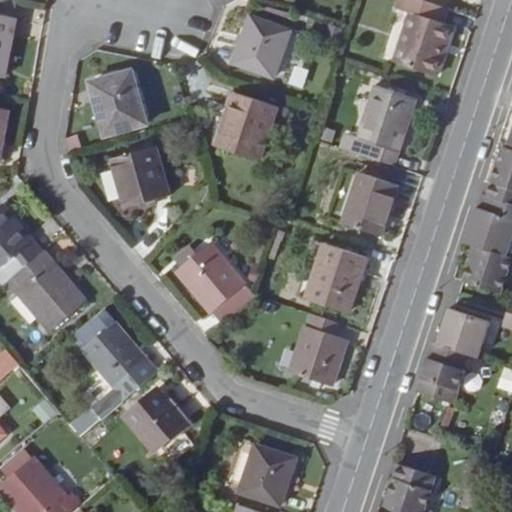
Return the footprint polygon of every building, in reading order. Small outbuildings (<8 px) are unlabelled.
[(0,0),(0,15),(15,19),(18,2),(6,0),(0,0)] [(455,28),(445,24),(450,10),(420,0),(400,0),(397,11),(411,15),(396,63),(438,78),(455,28)] [(0,78),(7,80),(18,19),(15,19),(0,15),(0,78)] [(275,79),(292,33),(252,18),(235,65),(275,79)] [(293,65),(288,84),(303,89),(308,70),(293,65)] [(149,126),(133,72),(92,83),(107,137),(149,126)] [(395,166),(418,101),(377,87),(359,138),(347,134),(342,149),(395,166)] [(218,148),(261,162),(279,108),(236,93),(218,148)] [(0,165),(0,166),(11,111),(0,109),(0,165)] [(171,197),(157,148),(114,160),(127,209),(171,197)] [(485,198),(511,207),(511,152),(506,150),(502,149),(485,198)] [(344,225),(382,237),(400,186),(362,172),(344,225)] [(507,260),(511,245),(511,207),(485,198),(481,197),(465,246),(474,249),(507,260)] [(45,252),(4,205),(0,208),(0,271),(2,270),(10,281),(45,252)] [(184,268),(178,273),(224,326),(259,297),(213,243),(199,255),(184,268)] [(369,259),(326,244),(307,301),(350,315),(369,259)] [(176,258),(184,268),(199,255),(191,245),(176,258)] [(511,266),(511,261),(507,260),(474,249),(463,283),(502,296),(511,266)] [(88,303),(45,252),(10,281),(4,286),(13,297),(18,293),(52,333),(88,303)] [(472,358),(479,361),(492,325),(449,311),(436,347),(472,358)] [(349,341),(336,337),(340,323),(311,313),(291,374),(334,388),(349,341)] [(511,332),(511,317),(507,316),(502,330),(511,332)] [(149,362),(117,324),(85,351),(117,389),(92,410),(102,421),(138,391),(159,374),(149,362)] [(455,407),(472,358),(436,347),(432,345),(416,394),(455,407)] [(0,378),(20,362),(8,349),(0,355),(0,378)] [(497,388),(511,392),(511,386),(511,369),(502,367),(497,388)] [(190,425),(159,389),(126,418),(156,453),(190,425)] [(0,397),(0,419),(11,410),(0,397)] [(47,397),(32,408),(43,424),(58,413),(47,397)] [(241,493),(282,507),(298,460),(257,446),(241,493)] [(0,489),(18,511),(74,511),(82,506),(72,494),(68,497),(35,458),(0,488),(0,489)] [(425,511),(437,478),(398,465),(382,511),(425,511)]
